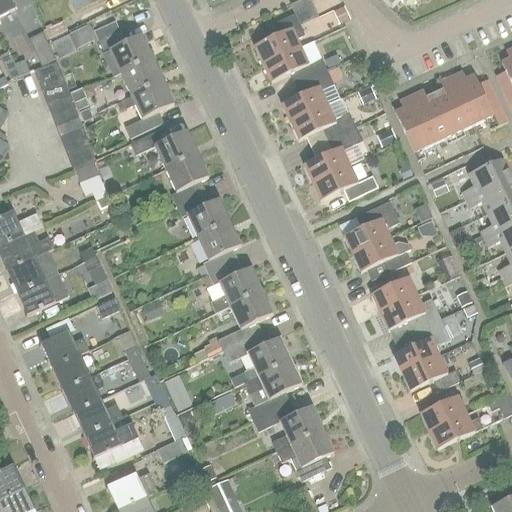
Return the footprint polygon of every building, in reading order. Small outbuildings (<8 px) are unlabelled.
[(0,0),(0,20),(15,13),(8,0),(0,0)] [(80,0),(72,4),(77,13),(102,1),(102,0),(101,0),(80,0)] [(380,0),(392,11),(399,3),(405,8),(413,0),(380,0)] [(339,26),(344,24),(350,21),(343,8),(333,13),(339,26)] [(305,38),(295,17),(272,28),(277,39),(254,49),(263,67),(300,50),(296,42),(305,38)] [(99,46),(120,35),(113,22),(92,32),(99,46)] [(67,33),(63,23),(44,33),(48,42),(67,33)] [(85,26),(66,36),(73,51),(93,42),(85,26)] [(42,35),(28,42),(41,69),(56,62),(42,35)] [(120,35),(99,46),(104,57),(110,54),(120,77),(152,62),(141,39),(125,46),(120,35)] [(67,39),(50,46),(56,58),(72,51),(67,39)] [(300,50),(263,67),(271,85),(293,75),(299,86),(327,73),(321,62),(308,68),(300,50)] [(505,74),(508,81),(511,87),(511,88),(511,51),(506,54),(509,62),(501,66),(505,74)] [(8,54),(8,55),(20,78),(29,75),(24,63),(15,66),(8,54)] [(0,61),(5,71),(10,82),(20,78),(8,55),(0,58),(0,61)] [(324,63),(328,70),(340,65),(337,57),(324,63)] [(120,77),(131,99),(163,84),(152,62),(120,77)] [(56,64),(33,73),(38,84),(61,75),(56,64)] [(327,73),(299,86),(304,97),(282,107),(290,125),(327,108),(321,94),(334,88),(327,73)] [(496,79),(499,85),(508,81),(505,74),(496,79)] [(61,75),(38,84),(42,95),(65,87),(61,75)] [(490,133),(498,129),(493,119),(490,113),(487,106),(484,100),(481,94),(478,87),(474,78),(466,82),(462,75),(450,80),(473,128),(485,123),(490,133)] [(453,138),(473,128),(450,80),(439,86),(442,93),(434,97),(453,138)] [(508,81),(499,85),(502,91),(511,87),(508,81)] [(487,83),(478,87),(481,94),(490,89),(487,83)] [(131,99),(122,104),(116,106),(120,113),(125,110),(126,112),(135,108),(142,122),(124,131),(130,142),(163,126),(158,115),(174,108),(163,84),(131,99)] [(65,87),(42,95),(47,107),(70,98),(65,87)] [(502,91),(505,98),(511,94),(511,88),(511,87),(502,91)] [(490,89),(481,94),(484,100),(493,96),(490,89)] [(371,90),(358,95),(362,107),(375,102),(371,90)] [(82,92),(70,97),(77,114),(88,109),(85,102),(86,101),(82,92)] [(423,93),(411,99),(434,147),(453,138),(434,97),(426,100),(423,93)] [(493,96),(484,100),(487,106),(496,102),(493,96)] [(70,98),(47,107),(51,118),(74,109),(70,98)] [(422,152),(434,147),(411,99),(399,104),(403,112),(395,115),(418,164),(425,161),(422,152)] [(496,102),(487,106),(490,113),(499,108),(496,102)] [(327,108),(290,125),(298,143),(323,132),(328,143),(355,130),(349,116),(334,123),(327,108)] [(499,108),(490,113),(493,119),(502,115),(499,108)] [(74,109),(51,118),(55,129),(78,120),(74,109)] [(88,110),(78,114),(82,124),(92,120),(88,110)] [(502,115),(493,119),(498,129),(507,125),(502,115)] [(78,120),(55,129),(60,140),(83,131),(78,120)] [(355,130),(328,143),(333,154),(304,168),(312,186),(349,168),(342,154),(362,144),(355,130)] [(83,131),(60,140),(64,151),(87,143),(83,131)] [(165,172),(197,158),(186,134),(170,141),(165,131),(130,147),(135,158),(155,149),(165,172)] [(376,138),(381,150),(396,143),(391,132),(376,138)] [(87,143),(64,151),(69,163),(92,154),(87,143)] [(92,154),(69,163),(73,173),(73,174),(75,173),(95,165),(96,165),(92,154)] [(197,158),(165,172),(176,195),(170,198),(175,209),(206,195),(201,184),(208,181),(197,158)] [(465,203),(511,181),(502,162),(468,178),(474,189),(462,195),(465,203)] [(95,165),(75,173),(81,185),(99,177),(95,165)] [(349,168),(312,186),(321,204),(343,193),(348,205),(378,191),(372,179),(358,186),(349,168)] [(399,172),(403,182),(412,178),(408,168),(399,172)] [(85,199),(92,195),(105,190),(99,177),(81,185),(79,186),(85,199)] [(511,205),(511,182),(511,181),(465,203),(469,211),(481,206),(487,217),(511,205)] [(443,182),(430,188),(436,200),(449,194),(443,182)] [(105,190),(92,195),(96,204),(109,199),(105,190)] [(206,195),(175,209),(181,221),(187,218),(198,241),(229,226),(218,203),(211,206),(206,195)] [(109,199),(96,204),(100,213),(112,207),(109,199)] [(389,240),(385,232),(400,226),(390,205),(351,223),(356,234),(344,240),(352,258),(389,240)] [(484,242),(511,229),(511,205),(487,217),(492,229),(480,234),(482,238),(484,242)] [(0,249),(34,234),(42,230),(36,217),(18,225),(13,215),(0,220),(0,249)] [(229,226),(198,241),(208,264),(203,267),(208,278),(238,264),(233,253),(240,249),(229,226)] [(462,229),(449,235),(456,252),(469,246),(462,229)] [(511,253),(511,229),(484,242),(488,250),(500,245),(505,256),(511,253)] [(34,234),(0,249),(0,256),(7,273),(6,273),(6,274),(47,255),(53,252),(48,240),(39,245),(34,234)] [(482,238),(473,242),(475,246),(484,242),(482,238)] [(411,266),(406,254),(410,252),(408,247),(398,245),(393,247),(389,240),(352,258),(361,276),(365,274),(383,265),(389,276),(411,266)] [(79,255),(84,265),(96,259),(91,250),(79,255)] [(502,282),(511,277),(511,253),(505,256),(510,268),(499,273),(502,282)] [(47,255),(6,274),(8,273),(18,295),(16,296),(17,296),(45,283),(57,277),(47,255)] [(88,274),(100,269),(96,259),(84,265),(88,274)] [(371,298),(379,316),(416,298),(408,280),(427,271),(423,261),(411,266),(389,276),(394,287),(371,298)] [(215,317),(230,310),(261,295),(250,271),(243,275),(238,264),(208,278),(213,289),(219,287),(225,299),(210,305),(215,317)] [(203,267),(196,270),(202,281),(208,278),(203,267)] [(45,283),(17,296),(17,297),(18,296),(29,318),(25,319),(26,320),(55,306),(68,300),(57,277),(45,283)] [(511,277),(502,282),(506,289),(511,286),(511,277)] [(107,282),(106,283),(87,292),(93,304),(112,295),(107,282)] [(471,305),(466,294),(456,299),(461,310),(471,305)] [(223,355),(262,336),(257,325),(272,318),(261,295),(230,310),(241,332),(218,343),(223,355)] [(416,298),(379,316),(388,334),(410,323),(415,334),(441,322),(431,302),(420,307),(416,298)] [(95,309),(95,310),(101,322),(121,313),(115,300),(95,309)] [(150,306),(142,309),(149,323),(159,318),(152,305),(150,306)] [(467,321),(478,316),(473,306),(462,311),(467,321)] [(452,317),(441,322),(415,334),(421,345),(393,358),(401,377),(439,359),(435,350),(462,338),(452,317)] [(46,332),(51,343),(69,335),(73,333),(68,322),(46,332)] [(69,335),(51,343),(39,349),(39,350),(43,348),(53,370),(51,370),(51,371),(80,358),(89,354),(83,341),(74,345),(69,335)] [(249,384),(290,364),(279,341),(267,347),(262,336),(223,355),(228,366),(248,357),(254,370),(245,375),(249,384)] [(210,348),(203,351),(207,360),(222,353),(216,340),(208,343),(210,348)] [(123,353),(128,363),(140,357),(136,347),(123,353)] [(511,348),(509,350),(511,356),(511,363),(503,368),(511,387),(511,348)] [(132,373),(144,367),(145,366),(140,357),(128,363),(132,373)] [(62,394),(90,380),(80,358),(51,371),(53,371),(63,392),(61,393),(62,394)] [(410,394),(433,383),(438,394),(460,384),(455,373),(447,377),(439,359),(401,377),(410,394)] [(473,378),(485,373),(479,360),(468,366),(473,378)] [(253,424),(291,406),(285,395),(301,388),(290,364),(249,384),(243,386),(249,398),(264,391),(269,402),(247,413),(253,424)] [(72,416),(101,403),(90,380),(62,394),(63,393),(74,415),(72,416)] [(175,380),(161,387),(168,401),(182,394),(175,380)] [(496,384),(488,388),(492,397),(500,393),(496,384)] [(150,396),(154,406),(164,401),(160,391),(150,396)] [(511,401),(510,397),(487,407),(491,415),(499,411),(504,422),(511,417),(511,401)] [(429,434),(466,417),(457,399),(420,416),(429,434)] [(219,400),(208,405),(213,417),(225,411),(219,400)] [(164,401),(154,406),(158,415),(162,414),(169,410),(164,401)] [(122,421),(121,419),(116,408),(105,413),(101,403),(72,416),(72,417),(74,416),(84,438),(82,438),(82,439),(112,426),(122,421)] [(291,406),(253,424),(258,435),(280,425),(286,438),(271,445),(275,454),(322,432),(311,410),(296,417),(291,406)] [(141,452),(130,429),(125,417),(121,419),(122,421),(112,426),(82,439),(83,439),(84,439),(94,460),(91,462),(91,463),(111,454),(115,464),(141,452)] [(466,417),(429,434),(437,452),(483,431),(478,421),(469,425),(466,417)] [(281,466),(290,462),(301,485),(331,471),(326,460),(333,456),(322,432),(275,454),(281,466)] [(182,441),(175,444),(157,453),(163,466),(188,455),(182,441)] [(188,481),(200,475),(196,466),(183,472),(188,481)] [(210,467),(201,472),(207,485),(216,480),(210,467)] [(0,502),(24,492),(24,491),(22,492),(12,470),(15,469),(15,468),(0,474),(0,502)] [(193,492),(202,487),(205,485),(200,475),(188,481),(189,485),(193,492)] [(121,511),(146,501),(157,495),(149,477),(137,482),(135,477),(105,492),(106,493),(109,491),(119,511),(121,511)] [(208,490),(217,510),(217,511),(240,511),(235,501),(228,505),(223,494),(230,491),(227,483),(226,481),(208,490)] [(231,481),(227,483),(230,491),(232,494),(237,492),(231,481)] [(511,486),(503,491),(507,500),(511,497),(511,486)] [(0,511),(31,511),(22,493),(24,492),(0,502),(0,511)] [(492,511),(511,511),(511,500),(492,510),(492,511)] [(151,511),(146,501),(121,511),(151,511)] [(185,511),(208,511),(209,511),(210,511),(204,501),(185,510),(185,511)]
